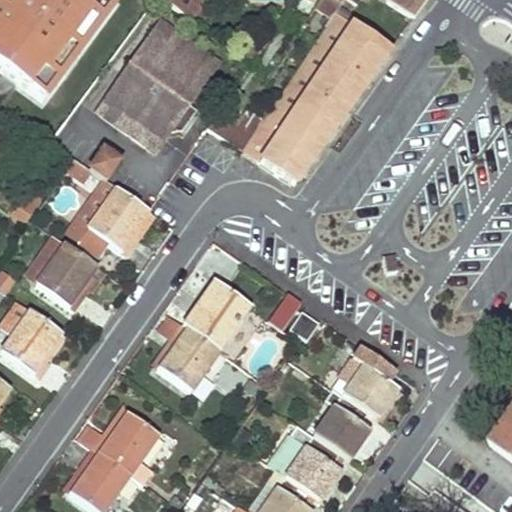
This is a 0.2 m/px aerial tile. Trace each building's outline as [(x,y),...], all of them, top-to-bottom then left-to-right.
[(42,102),(114,4),(108,0),(0,0),(0,71),(7,77),(42,102)] [(155,0),(156,0),(189,24),(205,0),(155,0)] [(378,0),(412,22),(427,0),(343,0),(343,1),(355,9),(361,0),(378,0)] [(292,186),(389,53),(334,15),(253,136),(240,154),(292,186)] [(267,44),(277,30),(264,21),(253,35),(267,44)] [(218,67),(160,26),(96,115),(147,152),(171,119),(177,123),(187,110),(218,67)] [(177,123),(170,133),(180,134),(194,115),(187,110),(177,123)] [(222,143),(236,122),(221,110),(205,132),(222,143)] [(171,119),(147,152),(153,157),(170,133),(177,123),(171,119)] [(240,154),(253,136),(236,122),(222,143),(240,154)] [(90,176),(73,164),(66,174),(83,186),(90,176)] [(104,185),(68,238),(102,262),(109,251),(127,263),(137,248),(129,242),(147,215),(137,208),(124,199),(104,185)] [(26,226),(40,196),(21,187),(7,218),(26,226)] [(137,248),(155,221),(147,215),(129,242),(137,248)] [(75,297),(93,270),(64,249),(53,242),(37,265),(47,272),(35,290),(71,315),(82,301),(75,297)] [(193,315),(181,331),(215,355),(247,310),(213,286),(203,299),(210,305),(200,320),(193,315)] [(280,334),(299,307),(285,297),(266,324),(280,334)] [(41,365),(59,338),(16,307),(0,330),(0,334),(10,342),(0,354),(0,356),(39,384),(48,371),(41,365)] [(317,327),(300,315),(288,333),(305,345),(317,327)] [(187,395),(215,355),(181,331),(171,346),(176,350),(158,375),(187,395)] [(158,375),(176,350),(171,346),(153,371),(158,375)] [(389,388),(397,377),(360,350),(351,363),(363,371),(350,389),(342,400),(365,417),(371,421),(382,406),(386,409),(396,394),(389,388)] [(363,371),(351,363),(338,381),(350,389),(363,371)] [(0,405),(8,394),(0,388),(0,405)] [(357,429),(365,417),(342,400),(332,393),(323,405),(333,412),(313,440),(335,455),(342,460),(353,445),(357,449),(367,435),(357,429)] [(107,446),(126,419),(121,415),(102,443),(107,446)] [(511,418),(491,445),(511,461),(511,418)] [(137,468),(157,440),(126,419),(107,446),(102,443),(93,456),(128,480),(144,493),(154,479),(137,468)] [(313,440),(296,428),(266,469),(274,475),(313,503),(323,488),(329,492),(339,477),(326,467),(335,455),(313,440)] [(93,456),(102,443),(87,433),(78,446),(93,456)] [(87,511),(105,511),(128,480),(93,456),(83,468),(89,472),(69,499),(87,511)] [(69,499),(89,472),(83,468),(64,495),(69,499)] [(307,511),(313,503),(274,475),(246,511),(307,511)]
